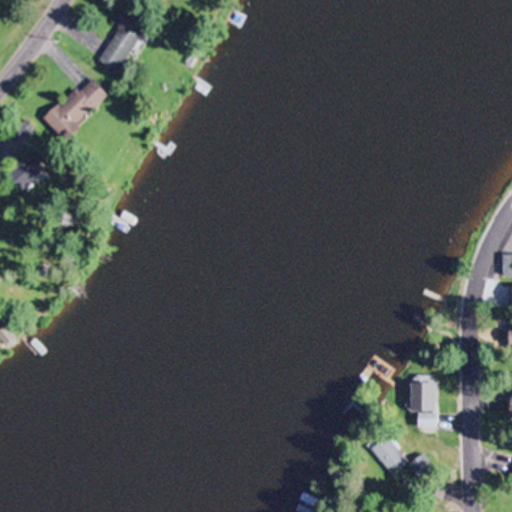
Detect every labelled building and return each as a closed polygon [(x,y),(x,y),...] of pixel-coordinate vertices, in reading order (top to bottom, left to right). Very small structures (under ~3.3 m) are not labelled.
[(100,61),(120,72),(148,26),(128,14),(100,61)] [(111,96),(93,76),(45,117),(62,138),(111,96)] [(7,176),(22,191),(49,164),(34,149),(7,176)] [(511,276),(511,254),(501,255),(501,277),(511,276)] [(412,381),(412,411),(418,411),(418,426),(436,426),(436,381),(412,381)] [(409,461),(386,433),(369,447),(391,475),(409,461)]
